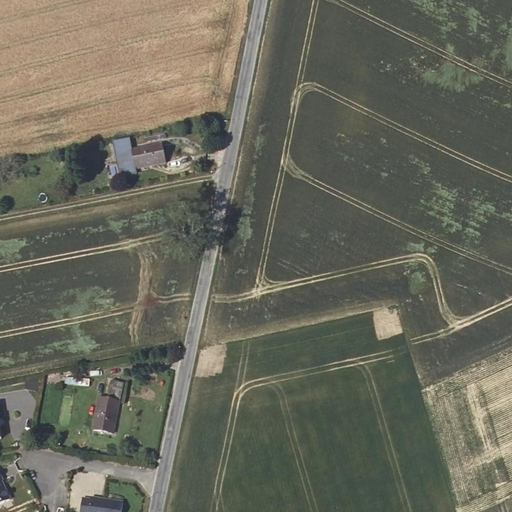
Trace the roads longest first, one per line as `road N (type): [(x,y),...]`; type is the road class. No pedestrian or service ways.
road 1 (unclassified): [(264,0),(161,480)]
road 2 (residential): [(34,473),(58,459),(161,480)]
